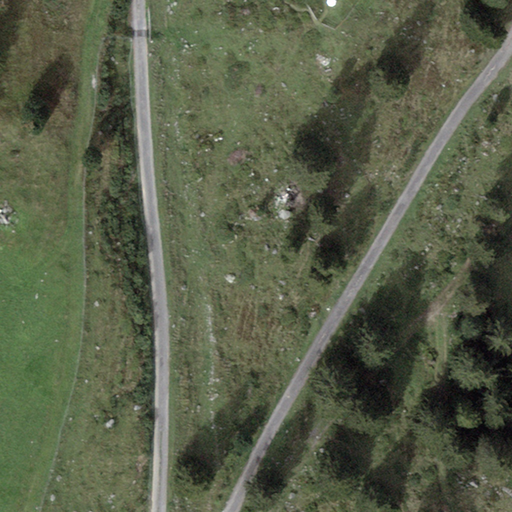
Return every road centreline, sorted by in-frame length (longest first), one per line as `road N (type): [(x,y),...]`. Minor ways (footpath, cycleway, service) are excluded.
road 1 (track): [(511,47),(380,242),(232,511)]
road 2 (track): [(160,511),(140,0)]
road 3 (track): [(511,215),(390,369),(320,511)]
